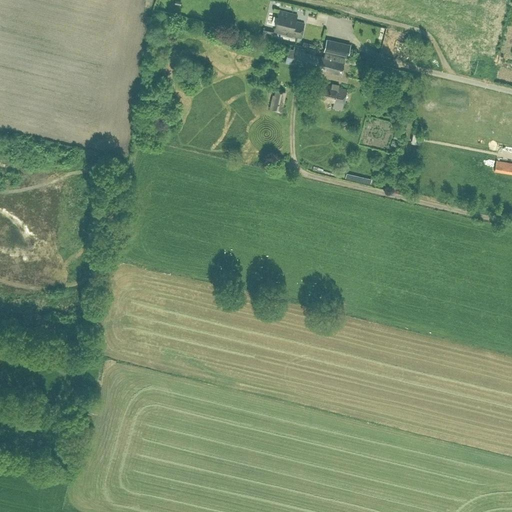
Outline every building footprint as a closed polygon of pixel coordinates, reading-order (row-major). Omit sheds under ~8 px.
[(295,20),(297,14),(279,9),(273,31),(300,37),(304,22),(295,20)] [(326,38),(323,50),(347,56),(350,43),(326,38)] [(412,44),(396,39),(394,46),(393,46),(390,56),(400,58),(400,59),(408,61),(412,44)] [(321,56),(304,51),(305,48),(294,45),(293,48),(288,47),(284,60),(316,69),(316,68),(333,72),(333,73),(341,75),(343,68),(342,68),(345,57),(324,52),(323,55),(321,55),(321,56)] [(377,64),(372,85),(395,91),(401,70),(377,64)] [(345,88),(320,83),(316,98),(333,102),(332,105),(341,107),(345,88)] [(268,109),(281,112),(286,91),(275,88),(274,94),(272,94),(268,109)] [(453,94),(453,104),(466,104),(467,94),(453,94)] [(511,173),(511,161),(495,159),(494,170),(511,173)]
